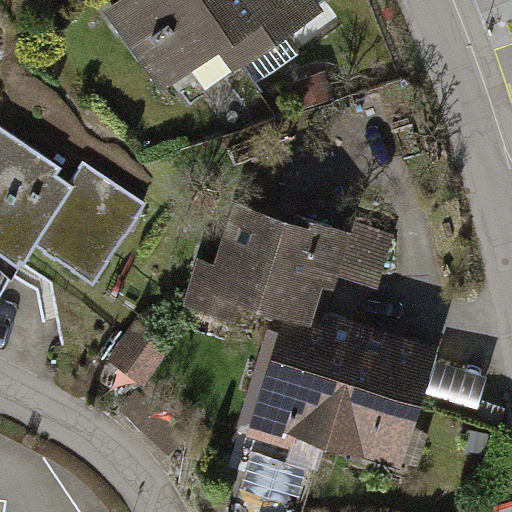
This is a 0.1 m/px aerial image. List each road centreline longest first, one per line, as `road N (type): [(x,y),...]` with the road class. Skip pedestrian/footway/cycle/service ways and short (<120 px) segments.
road 1 (residential): [(425,0),(475,139),(511,285)]
road 2 (residential): [(151,511),(117,456),(0,394)]
